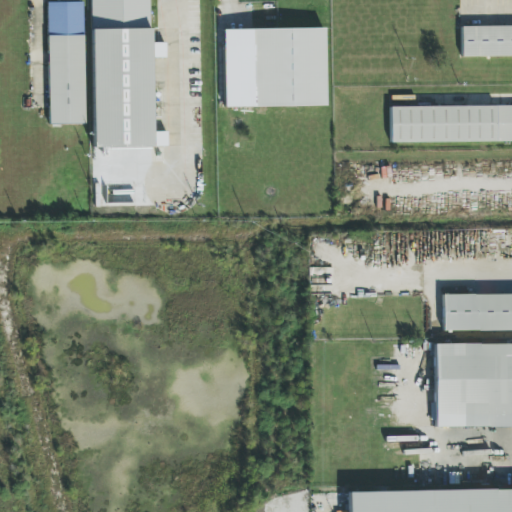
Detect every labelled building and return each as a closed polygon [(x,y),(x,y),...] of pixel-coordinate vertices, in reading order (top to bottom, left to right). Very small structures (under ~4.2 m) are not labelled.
[(151,148),(149,0),(90,0),(92,148),(151,148)] [(47,3),(48,125),(84,124),(83,2),(47,3)] [(511,26),(460,27),(461,57),(511,56),(511,26)] [(252,30),(253,107),(324,106),(323,29),(252,30)] [(511,106),(390,108),(390,144),(511,142),(511,106)] [(511,330),(511,294),(442,295),(442,331),(511,330)] [(511,426),(511,343),(433,344),(434,404),(432,404),(432,427),(511,426)] [(511,511),(511,489),(347,493),(347,511),(511,511)]
